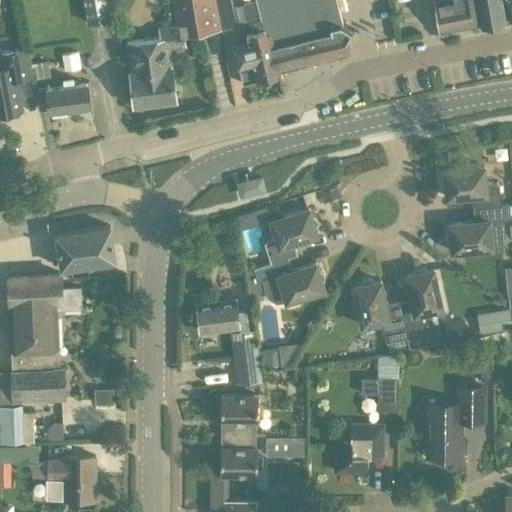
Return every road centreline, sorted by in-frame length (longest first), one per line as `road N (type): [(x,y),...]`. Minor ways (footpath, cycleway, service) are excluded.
road 1 (unclassified): [(371,68),(299,106),(81,156)]
road 2 (tertiary): [(148,511),(161,212)]
road 3 (tertiary): [(385,117),(199,168),(161,212)]
road 4 (residential): [(399,183),(412,199),(412,221),(399,238),(379,244),(359,237),(347,218),(356,186)]
road 5 (residential): [(511,42),(371,68)]
road 6 (tertiary): [(511,94),(385,117)]
